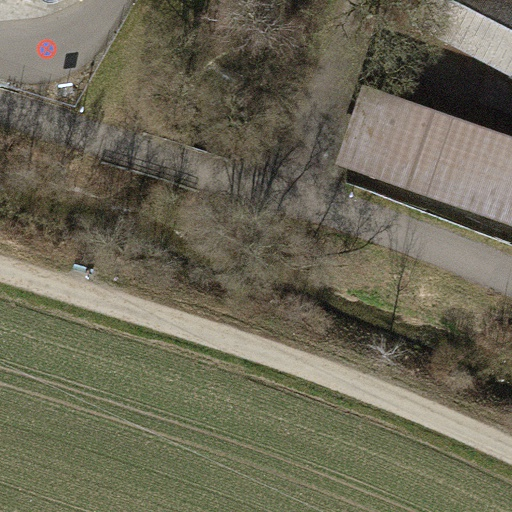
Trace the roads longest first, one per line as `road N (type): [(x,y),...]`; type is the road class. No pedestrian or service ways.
road 1 (track): [(0,268),(435,407),(511,446)]
road 2 (track): [(215,175),(511,280)]
